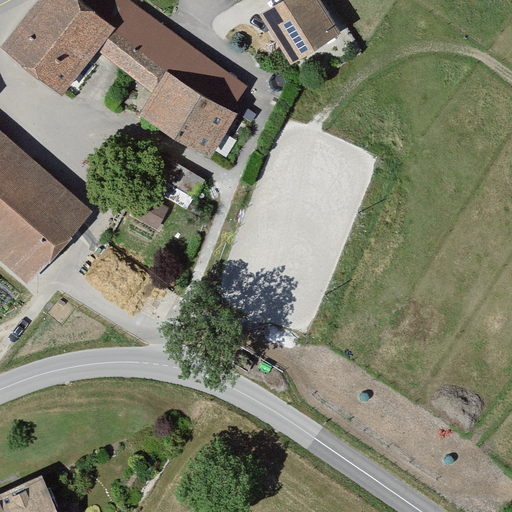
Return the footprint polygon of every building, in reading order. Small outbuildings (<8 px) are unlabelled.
[(88,0),(33,0),(2,42),(65,90),(100,49),(120,21),(88,0)] [(136,0),(88,0),(120,21),(100,49),(156,87),(168,65),(238,107),(254,80),(136,0)] [(324,0),(280,0),(264,10),(295,58),(342,28),(324,0)] [(238,107),(168,65),(156,87),(140,113),(209,155),(238,107)] [(0,253),(30,280),(90,211),(0,132),(0,253)] [(69,511),(50,469),(0,491),(0,511),(69,511)]
